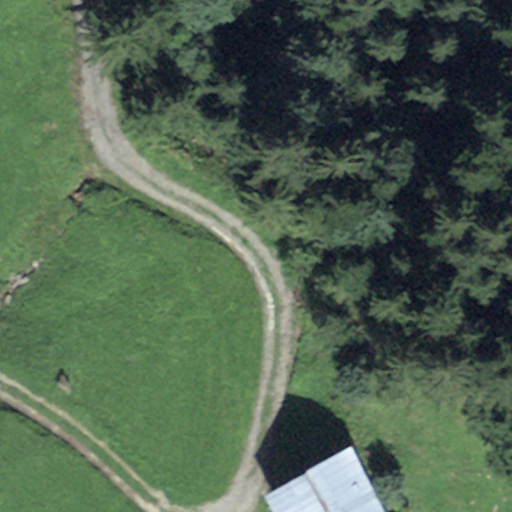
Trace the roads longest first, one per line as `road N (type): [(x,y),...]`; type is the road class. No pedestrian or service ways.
road 1 (track): [(80,0),(94,98),(114,161),(225,223),(265,262),(273,372),(261,448),(237,511)]
road 2 (track): [(166,511),(88,440),(0,383)]
